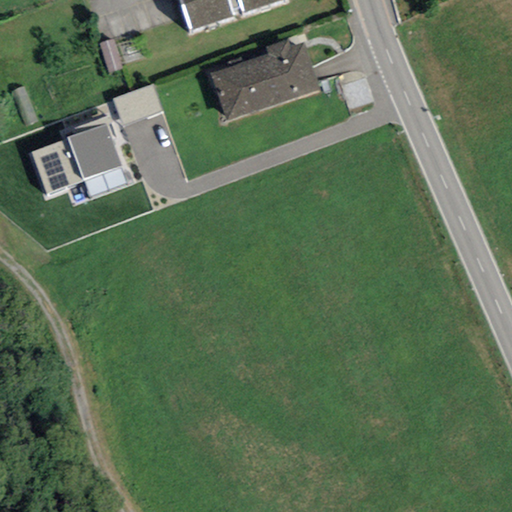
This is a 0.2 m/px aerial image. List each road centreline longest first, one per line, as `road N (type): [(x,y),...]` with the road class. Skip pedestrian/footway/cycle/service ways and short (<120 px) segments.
road 1 (secondary): [(511,332),(372,0)]
road 2 (unclassified): [(0,254),(55,335),(88,474),(108,511)]
